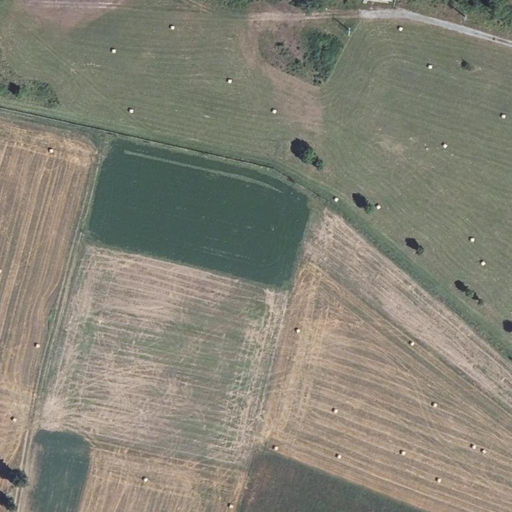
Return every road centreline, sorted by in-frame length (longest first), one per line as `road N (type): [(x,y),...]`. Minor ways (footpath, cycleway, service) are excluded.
road 1 (track): [(14,511),(107,122)]
road 2 (track): [(271,161),(0,98)]
